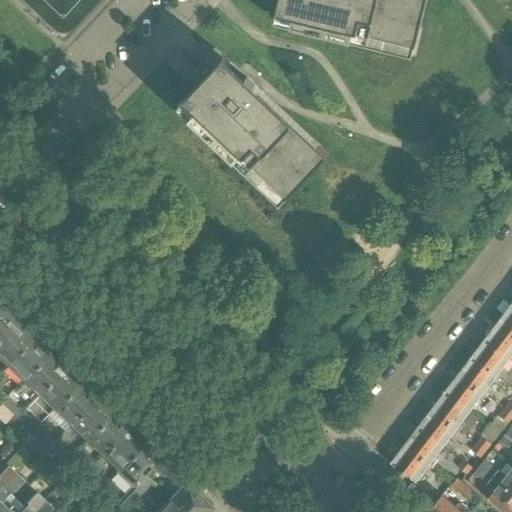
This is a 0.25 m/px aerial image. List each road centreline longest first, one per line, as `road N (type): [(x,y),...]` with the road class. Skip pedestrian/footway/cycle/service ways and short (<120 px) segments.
road 1 (tertiary): [(305,463),(0,180)]
road 2 (residential): [(0,269),(252,509)]
road 3 (residential): [(511,231),(320,478)]
